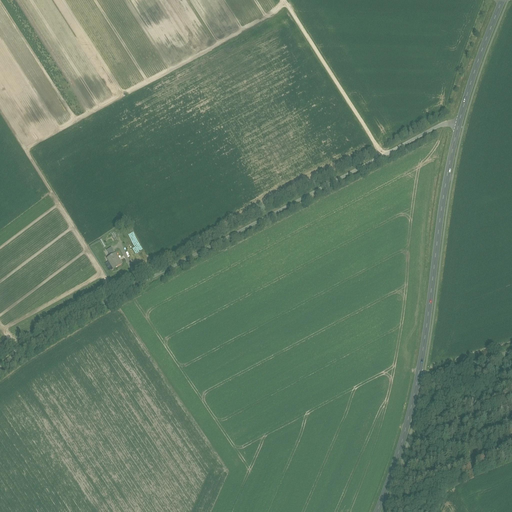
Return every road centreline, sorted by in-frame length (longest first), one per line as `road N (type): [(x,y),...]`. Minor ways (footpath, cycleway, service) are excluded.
road 1 (unclassified): [(0,366),(315,188),(436,127),(456,125)]
road 2 (tertiary): [(456,125),(418,378)]
road 3 (track): [(383,156),(283,0)]
road 4 (tertiary): [(418,378),(377,511)]
road 5 (tertiary): [(499,0),(456,125)]
